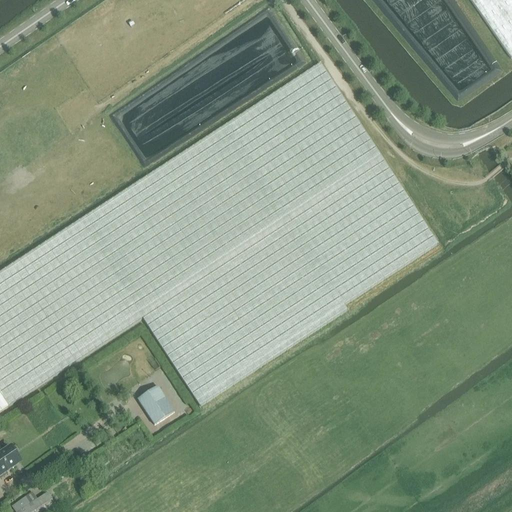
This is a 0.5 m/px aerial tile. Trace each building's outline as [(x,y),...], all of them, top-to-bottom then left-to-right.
[(511,0),(469,0),(511,60),(511,59),(511,0)] [(348,312),(345,307),(438,245),(320,65),(226,127),(0,274),(0,413),(143,321),(200,408),(348,312)] [(158,388),(138,402),(154,427),(175,414),(158,388)] [(6,453),(0,456),(0,477),(22,463),(12,449),(6,453)] [(53,473),(58,480),(67,474),(63,467),(53,473)] [(26,498),(12,508),(14,511),(59,511),(47,494),(30,505),(26,498)]
